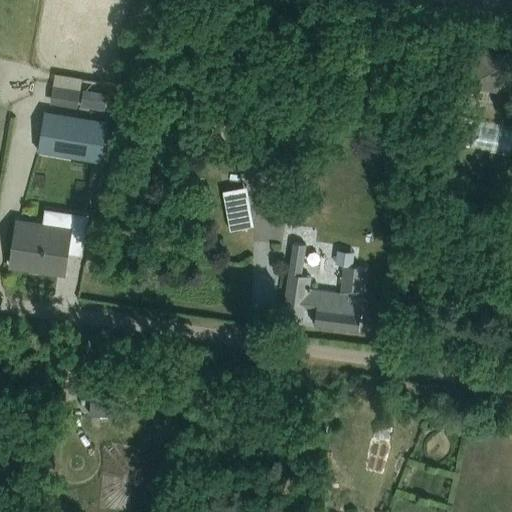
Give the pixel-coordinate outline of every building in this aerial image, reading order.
[(507,90),(511,64),(511,59),(483,54),(477,84),(507,90)] [(52,80),(50,98),(77,103),(79,85),(52,80)] [(82,87),(80,102),(104,106),(107,91),(82,87)] [(44,111),(38,151),(101,161),(108,121),(44,111)] [(18,220),(11,265),(64,273),(70,228),(43,224),(18,220)] [(302,273),(306,249),(306,244),(292,242),(284,304),(316,309),(314,325),(358,330),(366,267),(353,266),(354,252),(338,250),(336,264),(343,265),(340,293),(309,289),(310,274),(302,273)] [(98,399),(95,419),(119,422),(122,402),(98,399)]
